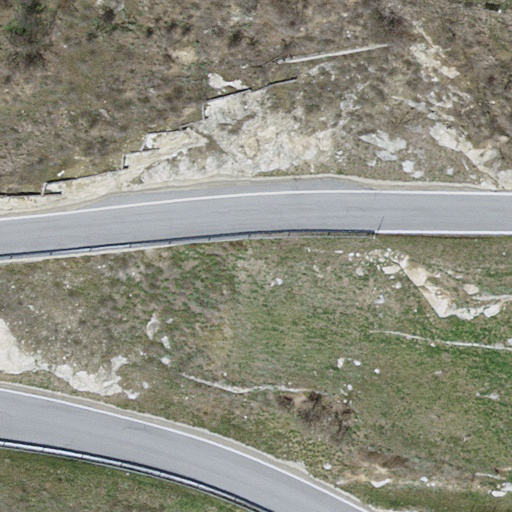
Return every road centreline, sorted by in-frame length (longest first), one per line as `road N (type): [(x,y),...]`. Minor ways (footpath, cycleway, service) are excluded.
road 1 (tertiary): [(0,239),(302,220),(511,222)]
road 2 (tertiary): [(316,511),(183,457),(0,418)]
